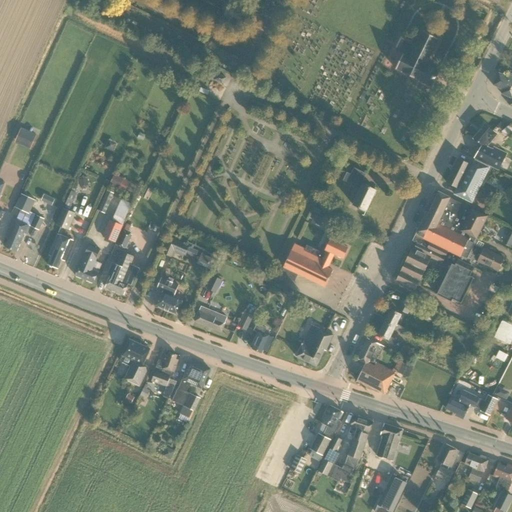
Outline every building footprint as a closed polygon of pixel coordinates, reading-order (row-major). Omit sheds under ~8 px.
[(396,68),(432,87),(436,79),(440,70),(426,64),(439,39),(431,35),(423,31),(416,45),(401,38),(396,49),(403,53),(396,68)] [(214,80),(223,84),(226,77),(217,73),(214,80)] [(511,100),(510,105),(511,106),(511,73),(509,73),(507,77),(499,73),(493,85),(503,89),(502,93),(511,98),(511,100)] [(497,134),(485,124),(474,138),(482,145),(474,157),(499,170),(507,153),(494,147),(493,149),(487,146),(491,141),(491,142),(497,134)] [(15,143),(30,150),(37,134),(21,128),(15,143)] [(475,160),(472,165),(457,158),(451,170),(452,172),(447,182),(458,187),(455,194),(472,202),(490,167),(475,160)] [(363,184),(363,185),(361,184),(366,174),(354,168),(351,174),(347,172),(343,180),(361,188),(353,204),(367,211),(377,190),(363,184)] [(119,189),(124,179),(115,174),(110,184),(119,189)] [(79,177),(80,186),(89,185),(88,176),(79,177)] [(509,191),(511,185),(511,183),(505,180),(502,187),(509,191)] [(105,196),(98,210),(105,213),(111,199),(114,193),(108,190),(105,196)] [(71,207),(77,193),(71,191),(65,204),(71,207)] [(487,216),(463,204),(450,198),(450,197),(439,192),(429,213),(426,212),(415,235),(413,240),(417,242),(414,249),(412,248),(397,280),(416,289),(431,258),(443,263),(444,261),(452,265),(437,295),(447,299),(449,297),(462,303),(474,277),(470,275),(474,268),(475,268),(478,261),(498,271),(505,258),(476,244),(478,241),(478,240),(477,238),(478,236),(479,236),(480,236),(481,235),(481,234),(481,233),(481,232),(480,231),(481,229),(482,229),(483,229),(484,229),(484,228),(485,228),(485,227),(485,226),(484,226),(484,225),(483,224),(484,223),(485,223),(486,223),(487,222),(488,222),(488,221),(488,220),(488,219),(487,219),(487,218),(486,218),(487,216)] [(30,213),(30,212),(36,200),(22,193),(15,207),(21,209),(30,213)] [(52,206),(55,199),(44,194),(41,200),(52,206)] [(56,224),(69,230),(76,213),(63,208),(56,224)] [(21,209),(16,220),(14,219),(7,237),(9,238),(5,247),(17,251),(22,241),(23,241),(26,234),(27,235),(31,226),(36,214),(30,212),(30,213),(21,209)] [(32,226),(40,229),(45,219),(37,215),(32,226)] [(112,220),(105,237),(114,241),(116,242),(123,225),(112,220)] [(131,228),(126,226),(117,245),(126,249),(133,234),(129,232),(131,228)] [(58,268),(64,255),(67,256),(73,240),(58,234),(49,255),(51,256),(48,264),(58,268)] [(176,253),(184,256),(189,245),(169,237),(163,253),(174,257),(176,253)] [(343,258),(347,250),(349,247),(331,239),(325,250),(327,250),(325,253),(307,244),(305,249),(295,244),(284,267),(285,267),(281,274),(295,280),(298,273),(325,287),(333,270),(328,268),(334,254),(343,258)] [(93,267),(101,249),(89,245),(81,263),(76,276),(94,283),(100,270),(93,267)] [(129,270),(135,256),(121,251),(116,264),(113,263),(108,273),(111,275),(106,287),(124,295),(128,284),(129,282),(120,279),(125,268),(129,270)] [(198,261),(212,267),(215,260),(201,254),(198,261)] [(219,278),(213,275),(207,288),(213,291),(219,278)] [(177,314),(183,301),(174,297),(179,285),(162,278),(157,288),(163,290),(162,292),(157,305),(177,314)] [(414,303),(403,298),(398,308),(408,314),(414,303)] [(225,322),(227,317),(201,306),(195,321),(222,332),(226,322),(225,322)] [(239,326),(247,330),(256,311),(249,308),(247,312),(246,311),(239,326)] [(395,327),(395,328),(403,333),(405,328),(397,324),(402,314),(391,309),(385,322),(395,327)] [(307,332),(315,335),(320,324),(312,320),(307,332)] [(391,336),(395,328),(395,327),(385,322),(378,335),(389,340),(388,341),(396,345),(399,340),(391,336)] [(267,328),(257,323),(254,329),(258,331),(252,344),(254,345),(253,349),(262,353),(263,349),(267,351),(273,337),(264,333),(267,328)] [(324,350),(326,351),(334,335),(320,328),(313,344),(304,340),(296,356),(316,366),(324,350)] [(370,386),(385,394),(396,372),(375,361),(383,345),(367,338),(357,358),(366,362),(357,381),(369,387),(370,386)] [(139,386),(149,367),(143,364),(150,349),(130,339),(123,355),(121,360),(121,361),(131,366),(125,379),(139,386)] [(511,343),(504,340),(498,357),(511,362),(511,359),(511,343)] [(404,345),(401,351),(415,358),(417,352),(415,351),(416,350),(404,345)] [(176,359),(178,355),(169,352),(168,356),(166,355),(163,361),(159,359),(156,367),(160,369),(159,372),(156,371),(152,381),(167,386),(163,396),(170,398),(177,381),(170,378),(171,377),(172,377),(179,359),(176,359)] [(177,389),(172,400),(183,406),(184,405),(189,394),(186,393),(191,382),(202,387),(211,369),(191,360),(178,389),(177,389)] [(398,372),(409,377),(414,367),(403,361),(398,372)] [(506,399),(509,392),(499,387),(495,394),(506,399)] [(146,398),(150,390),(144,388),(140,395),(146,398)] [(456,413),(455,415),(463,419),(470,405),(475,407),(479,398),(464,391),(460,399),(452,396),(446,408),(456,413)] [(183,406),(180,413),(190,418),(194,410),(194,411),(201,398),(190,393),(189,394),(184,405),(183,406)] [(132,403),(135,397),(128,394),(125,400),(132,403)] [(493,396),(485,412),(491,415),(499,399),(493,396)] [(311,449),(323,456),(332,440),(342,421),(339,420),(343,412),(333,407),(331,406),(323,423),(328,426),(323,435),(319,433),(311,449)] [(366,419),(355,415),(351,426),(357,428),(348,455),(343,468),(335,464),(340,453),(336,451),(342,439),(336,436),(330,448),(318,471),(339,482),(341,478),(349,482),(360,459),(368,434),(369,434),(373,421),(372,421),(372,419),(368,418),(366,419)] [(377,455),(393,460),(403,429),(396,427),(395,428),(393,428),(393,426),(385,423),(381,434),(383,435),(377,455)] [(452,467),(460,451),(447,444),(438,460),(442,462),(436,475),(450,481),(454,472),(448,469),(449,466),(452,467)] [(171,459),(175,451),(167,447),(163,455),(171,459)] [(469,453),(465,463),(474,466),(469,478),(480,482),(483,472),(489,458),(488,458),(481,455),(480,457),(469,453)] [(296,455),(290,469),(299,474),(306,460),(296,455)] [(506,511),(511,501),(511,495),(506,492),(507,489),(509,490),(511,483),(511,482),(511,465),(508,464),(507,467),(498,463),(493,476),(499,478),(497,485),(504,488),(495,506),(505,511),(506,511)] [(370,469),(369,474),(379,477),(381,472),(370,469)] [(410,478),(411,471),(398,469),(397,476),(410,478)] [(406,483),(391,475),(377,505),(378,505),(392,511),(406,483)] [(461,504),(471,508),(478,494),(468,489),(461,504)] [(420,511),(427,511),(432,505),(424,501),(419,511),(420,511)]
